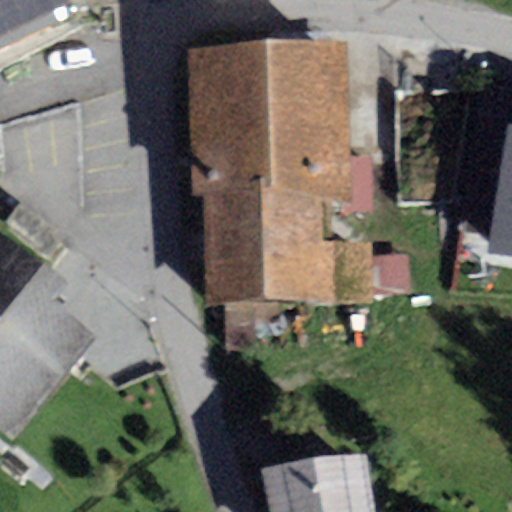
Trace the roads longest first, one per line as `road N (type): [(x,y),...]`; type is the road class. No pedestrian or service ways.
road 1 (residential): [(156,15),(166,298),(235,511)]
road 2 (residential): [(511,40),(348,10),(275,5),(156,15)]
